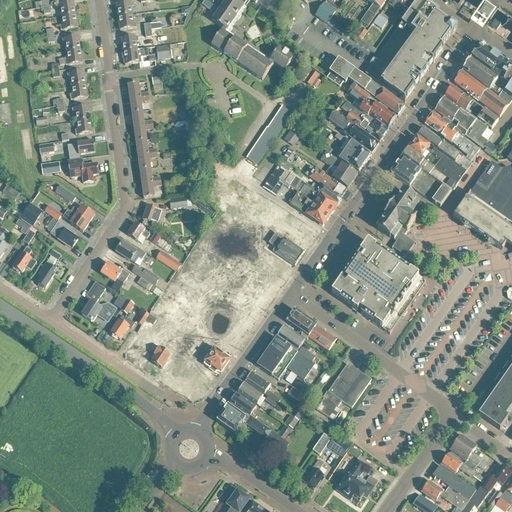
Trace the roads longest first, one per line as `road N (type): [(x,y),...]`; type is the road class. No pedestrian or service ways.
road 1 (secondary): [(175,436),(116,385),(0,308)]
road 2 (residential): [(454,418),(286,294)]
road 3 (residential): [(127,204),(97,0)]
road 4 (secondary): [(472,29),(375,171)]
road 5 (residential): [(511,274),(375,171)]
road 6 (secondary): [(286,294),(197,432)]
road 7 (residential): [(127,204),(207,67)]
road 8 (secondary): [(375,171),(286,294)]
road 9 (residential): [(172,402),(49,323)]
road 10 (residential): [(49,323),(127,204)]
road 11 (residential): [(237,157),(273,107),(207,67)]
